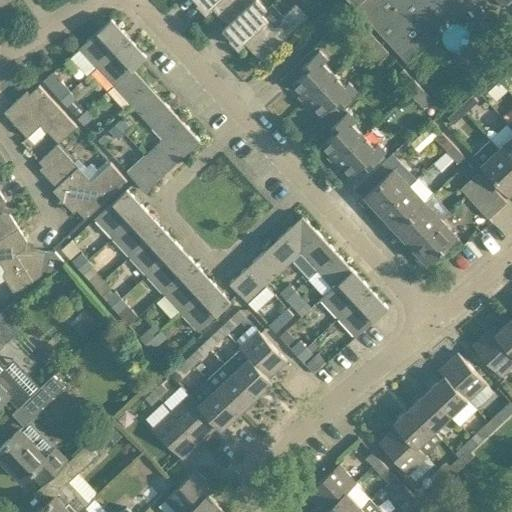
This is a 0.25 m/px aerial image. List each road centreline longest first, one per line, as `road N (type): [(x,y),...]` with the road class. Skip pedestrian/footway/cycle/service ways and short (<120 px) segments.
road 1 (residential): [(244,119),(156,202),(219,269),(308,185)]
road 2 (residential): [(275,511),(259,490),(265,458),(434,320)]
road 3 (residential): [(434,320),(308,185)]
road 4 (residential): [(244,119),(135,0)]
